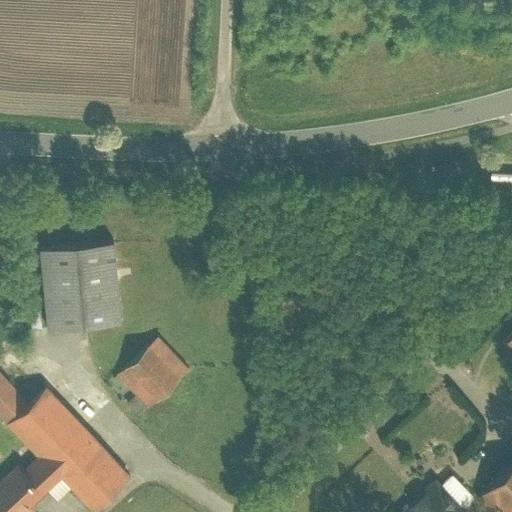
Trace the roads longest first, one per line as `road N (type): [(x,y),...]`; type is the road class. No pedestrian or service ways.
road 1 (unclassified): [(511,270),(270,511)]
road 2 (tertiary): [(511,101),(418,124),(219,147)]
road 3 (tertiary): [(219,147),(0,135)]
road 4 (unclassified): [(227,0),(219,147)]
